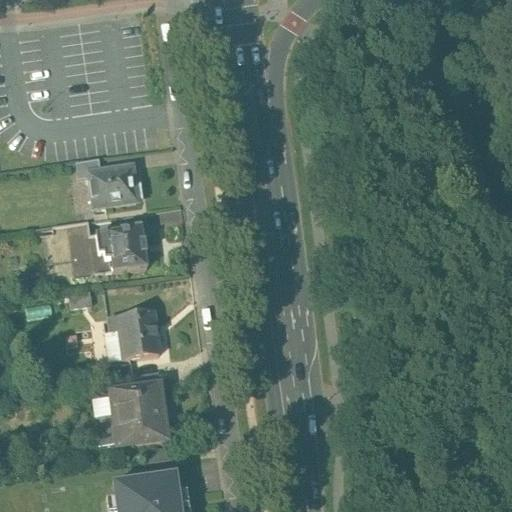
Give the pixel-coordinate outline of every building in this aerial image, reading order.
[(87,176),(95,174),(99,174),(97,162),(75,166),(77,182),(87,181),(87,180),(87,176)] [(134,188),(132,180),(131,169),(87,176),(92,211),(136,205),(136,202),(140,201),(140,200),(139,188),(134,188)] [(57,272),(77,270),(93,268),(87,224),(51,229),(57,272)] [(126,275),(134,273),(145,272),(145,265),(148,265),(146,250),(143,234),(141,234),(140,229),(120,232),(120,233),(96,237),(99,257),(104,257),(105,262),(109,262),(111,274),(125,272),(126,275)] [(68,298),(68,300),(69,301),(70,310),(90,307),(88,295),(68,297),(68,298)] [(117,334),(118,336),(121,362),(157,358),(151,315),(107,321),(109,335),(117,334)] [(108,382),(112,382),(131,379),(130,366),(106,370),(108,382)] [(155,375),(153,375),(132,378),(132,379),(133,379),(135,390),(157,387),(155,375)] [(108,404),(106,404),(92,406),(94,422),(110,421),(114,452),(133,449),(133,450),(166,445),(164,426),(169,425),(167,405),(166,405),(161,405),(158,387),(122,392),(121,392),(107,394),(108,404)] [(145,466),(164,463),(165,463),(168,462),(167,452),(167,451),(167,450),(143,453),(145,466)] [(179,511),(176,478),(110,486),(113,511),(179,511)]
